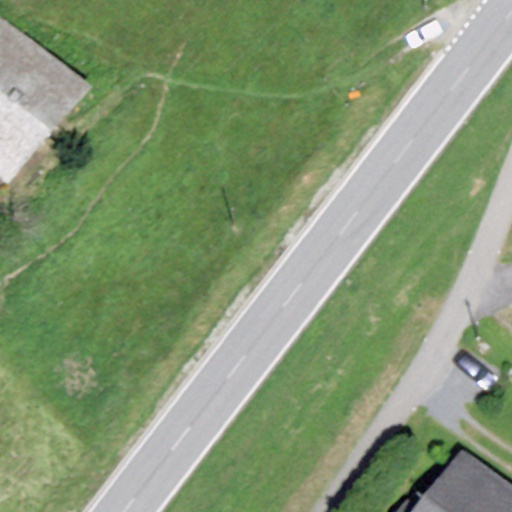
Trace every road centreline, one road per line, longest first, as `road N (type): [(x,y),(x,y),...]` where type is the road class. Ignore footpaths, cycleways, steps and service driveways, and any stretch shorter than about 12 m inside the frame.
road 1 (primary): [(124,511),(511,12)]
road 2 (unclassified): [(325,511),(413,388),(511,182)]
road 3 (track): [(495,34),(435,21),(344,86),(313,96),(272,100),(169,76)]
